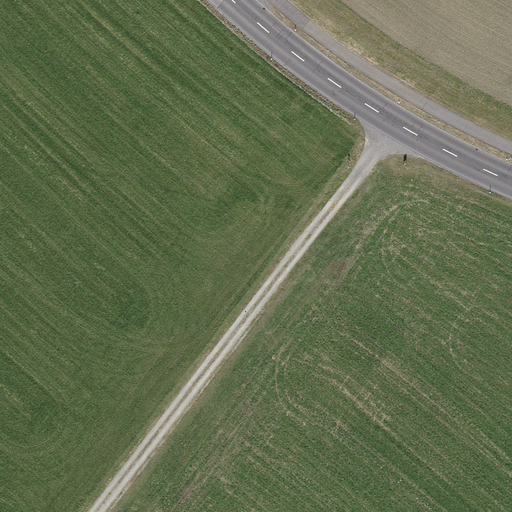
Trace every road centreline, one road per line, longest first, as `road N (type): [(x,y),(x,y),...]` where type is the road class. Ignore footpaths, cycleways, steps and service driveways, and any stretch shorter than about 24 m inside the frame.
road 1 (motorway): [(0,256),(232,260),(511,283)]
road 2 (motorway): [(511,109),(259,91),(0,87)]
road 3 (track): [(96,511),(397,122)]
road 4 (tertiary): [(511,181),(397,122),(296,55),(233,0)]
